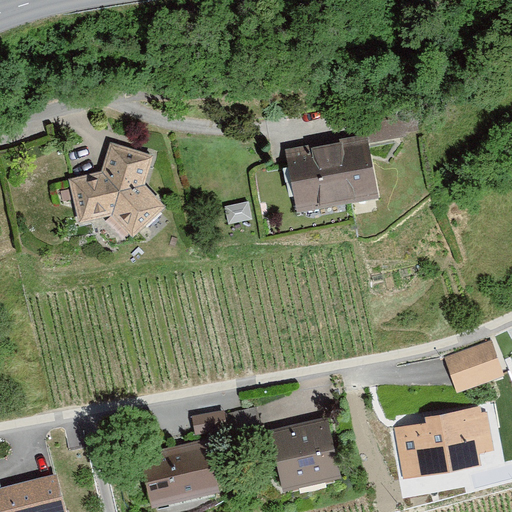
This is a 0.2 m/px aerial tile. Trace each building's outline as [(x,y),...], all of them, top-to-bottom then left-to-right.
[(364,100),(370,140),(408,134),(408,130),(419,129),(414,95),(398,97),(398,95),(364,100)] [(153,159),(114,146),(108,178),(74,185),(82,224),(114,218),(134,236),(164,209),(146,187),(153,159)] [(369,150),(291,162),(298,210),(377,199),(369,150)] [(492,345),(448,361),(459,394),(504,379),(492,345)] [(444,424),(398,431),(406,478),(481,466),(479,455),(492,453),(486,412),(443,418),(444,424)] [(329,424),(274,435),(285,493),(340,482),(329,424)] [(208,453),(145,468),(155,509),(218,494),(208,453)] [(0,511),(65,511),(57,479),(0,493),(0,511)]
